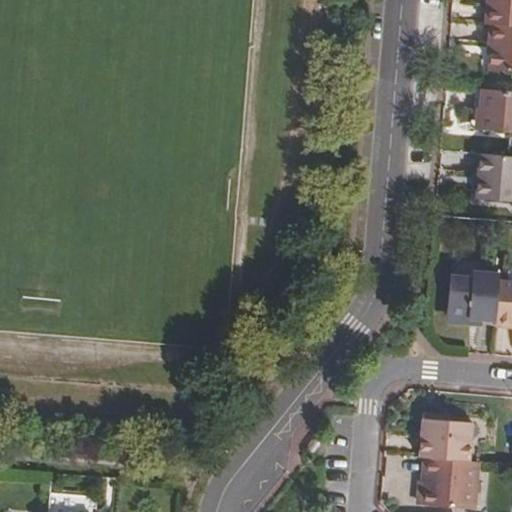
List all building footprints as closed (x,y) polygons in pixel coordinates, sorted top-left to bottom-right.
[(511,0),(494,0),(494,13),(488,12),(486,31),(491,32),(511,33),(511,0)] [(511,33),(491,32),(489,50),(493,51),(492,62),(491,77),(511,78),(511,33)] [(486,96),(480,96),(480,117),(472,116),(471,137),(483,138),(486,96)] [(511,98),(486,96),(483,138),(511,140),(511,98)] [(473,172),(474,153),(441,151),(440,170),(473,172)] [(511,163),(481,161),(478,207),(511,209),(511,163)] [(456,285),(454,328),(475,329),(475,323),(497,324),(499,287),(500,280),(495,280),(478,280),(478,285),(456,285)] [(511,287),(499,287),(497,324),(496,332),(511,333),(511,287)] [(425,461),(469,464),(471,425),(442,424),(442,418),(422,417),(421,461),(425,461)] [(478,465),(469,464),(425,461),(423,508),(477,511),(478,465)]
